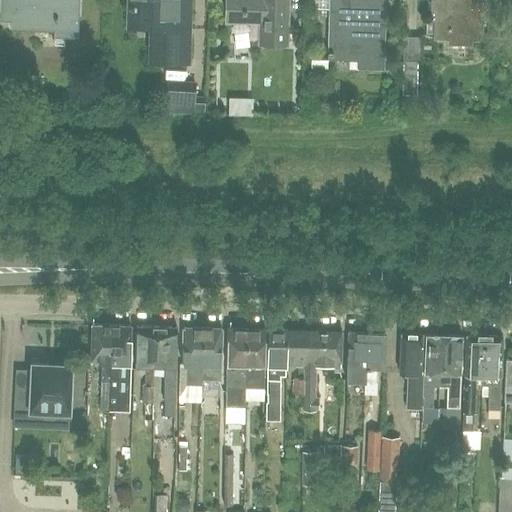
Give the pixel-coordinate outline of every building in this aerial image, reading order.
[(76,37),(76,0),(1,0),(1,20),(13,21),(13,28),(52,29),(52,37),(76,37)] [(187,64),(188,0),(129,0),(129,28),(152,28),(151,64),(187,64)] [(287,45),(288,0),(227,0),(227,24),(259,25),(259,44),(287,45)] [(384,71),(385,0),(328,0),(327,56),(357,57),(356,70),(384,71)] [(482,41),(483,0),(430,0),(430,22),(433,22),(433,40),(482,41)] [(311,69),(328,69),(328,59),(312,59),(311,69)] [(417,63),(403,63),(402,96),(417,96),(417,63)] [(198,113),(198,98),(199,84),(167,82),(166,111),(198,113)] [(238,99),(238,113),(252,113),(253,100),(238,99)] [(110,384),(111,326),(91,326),(90,364),(100,364),(99,410),(108,410),(109,384),(110,384)] [(129,327),(111,326),(110,384),(109,384),(108,410),(117,410),(118,394),(128,394),(128,364),(129,364),(129,327)] [(152,421),(153,404),(153,366),(154,366),(154,349),(156,349),(156,328),(136,327),(135,366),(145,366),(145,387),(142,387),(142,407),(144,407),(144,421),(152,421)] [(176,328),(156,328),(156,349),(154,349),(154,366),(164,367),(164,401),(174,402),(176,367),(175,367),(176,328)] [(202,330),(183,329),(182,365),(187,365),(186,384),(200,384),(201,380),(202,330)] [(246,365),(247,329),(228,329),(227,364),(226,388),(225,407),(245,408),(245,389),(246,365)] [(247,329),(246,365),(245,389),(264,390),(265,329),(247,329)] [(220,381),(221,330),(202,330),(201,380),(220,381)] [(286,331),(268,330),(266,366),(268,366),(266,403),(268,403),(268,413),(269,417),(280,417),(281,377),(285,377),(285,367),(286,367),(286,331)] [(286,331),(286,367),(297,367),(297,374),(304,374),(305,331),(286,331)] [(304,374),(304,379),(303,395),(303,412),(314,412),(315,368),(334,369),(334,373),(341,373),(342,332),(305,331),(304,374)] [(367,333),(348,332),(346,383),(365,384),(364,395),(365,395),(367,333)] [(385,333),(367,333),(365,395),(377,396),(377,383),(376,382),(376,368),(384,368),(385,333)] [(420,374),(421,335),(401,334),(400,373),(409,373),(408,406),(422,406),(423,374),(420,374)] [(442,336),(425,335),(423,374),(422,406),(431,407),(432,388),(440,388),(442,336)] [(462,337),(442,336),(440,388),(448,388),(447,407),(459,408),(462,337)] [(484,336),(482,336),(467,336),(464,431),(473,431),(474,376),(481,376),(480,386),(482,386),(484,336)] [(502,337),(484,336),(482,386),(488,386),(487,409),(499,410),(502,337)] [(69,413),(71,364),(31,362),(29,391),(15,390),(14,420),(29,420),(30,411),(69,413)] [(293,394),(303,395),(304,379),(294,379),(293,394)] [(121,397),(120,408),(135,409),(135,398),(121,397)] [(367,457),(380,458),(381,432),(368,432),(367,457)] [(499,478),(498,511),(511,511),(511,438),(502,438),(499,478)] [(395,511),(396,484),(398,484),(401,440),(382,439),(378,511),(395,511)] [(323,465),(341,466),(342,449),(342,445),(324,445),(323,465)] [(353,500),(354,481),(356,481),(358,449),(342,449),(341,466),(339,500),(353,500)] [(302,484),(315,485),(316,452),(302,452),(302,484)] [(233,506),(233,474),(233,454),(224,454),(224,506),(233,506)] [(440,504),(451,505),(451,494),(440,493),(440,504)] [(166,511),(167,494),(154,494),(152,511),(166,511)]
